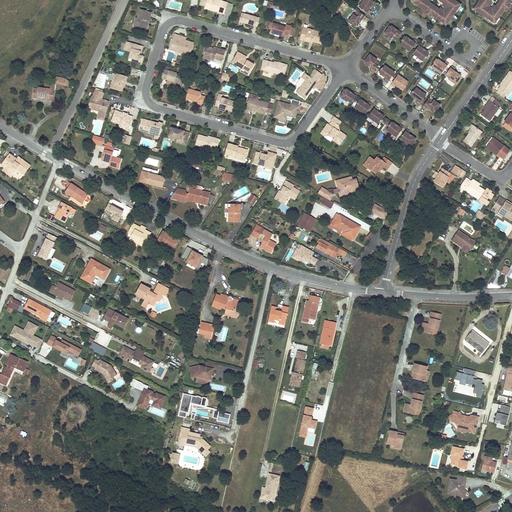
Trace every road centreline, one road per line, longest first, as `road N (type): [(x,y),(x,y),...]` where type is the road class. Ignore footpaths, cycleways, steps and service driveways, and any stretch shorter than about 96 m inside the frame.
road 1 (residential): [(345,68),(180,20),(164,26),(145,89),(152,106),(283,143),(296,138),(332,87)]
road 2 (tertiary): [(57,161),(245,257),(383,293)]
road 3 (residential): [(51,157),(123,0)]
road 4 (unclassified): [(394,250),(415,179),(440,138)]
road 5 (unclassified): [(440,138),(511,39)]
